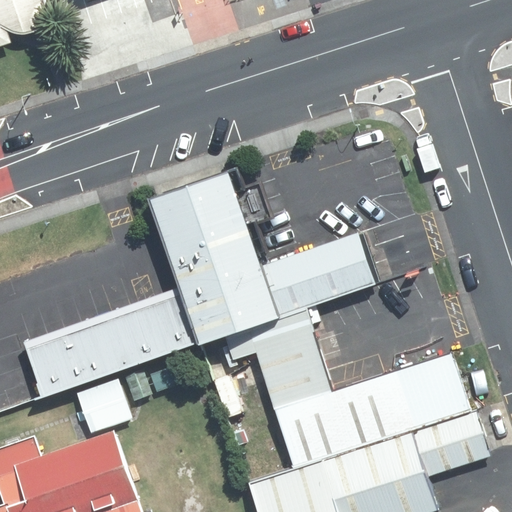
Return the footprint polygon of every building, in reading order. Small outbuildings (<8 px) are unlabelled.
[(0,0),(0,48),(18,42),(14,30),(19,32),(23,34),(30,34),(38,34),(43,32),(48,29),(52,25),(54,22),(46,0),(0,0)] [(149,0),(106,0),(111,13),(149,0)] [(252,266),(221,178),(153,199),(182,282),(202,339),(369,285),(350,232),(252,266)] [(18,339),(38,397),(202,339),(182,282),(18,339)] [(444,348),(326,386),(300,308),(241,327),(288,468),(465,411),(444,348)] [(148,370),(154,390),(180,381),(174,362),(148,370)] [(121,376),(129,398),(151,391),(143,368),(121,376)] [(114,378),(74,391),(87,430),(126,416),(114,378)] [(465,411),(288,468),(251,480),(262,511),(418,511),(431,508),(421,478),(495,452),(480,406),(465,411)] [(0,511),(135,511),(108,430),(34,456),(27,435),(0,443),(0,511)]
